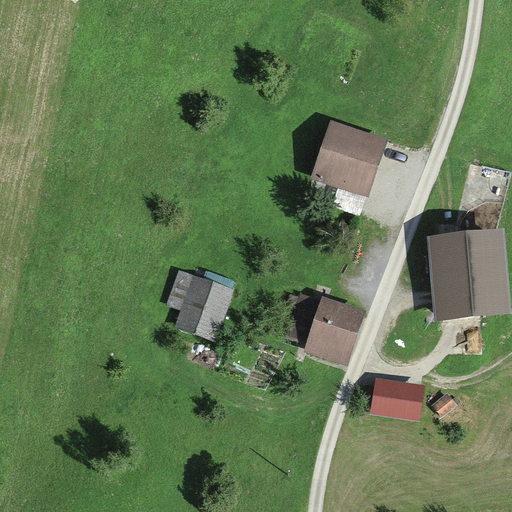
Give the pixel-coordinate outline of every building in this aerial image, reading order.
[(372,146),(320,129),(302,184),(354,201),(372,146)] [(502,174),(481,169),(467,235),(487,240),(502,174)] [(501,250),(431,259),(439,321),(509,312),(501,250)] [(208,342),(222,295),(178,281),(169,309),(180,313),(174,331),(208,342)] [(352,316),(311,302),(294,352),(335,366),(352,316)] [(393,391),(367,388),(365,411),(391,413),(393,391)]
